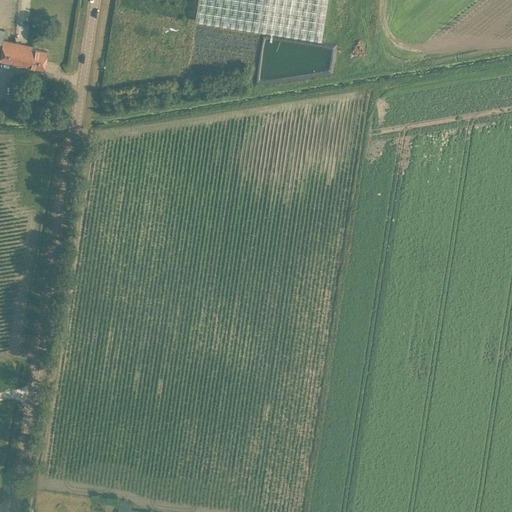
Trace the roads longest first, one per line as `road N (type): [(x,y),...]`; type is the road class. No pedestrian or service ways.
road 1 (tertiary): [(14,511),(95,0)]
road 2 (track): [(511,49),(76,118)]
